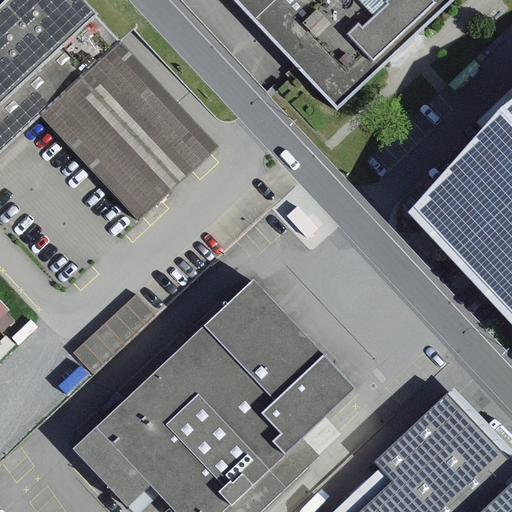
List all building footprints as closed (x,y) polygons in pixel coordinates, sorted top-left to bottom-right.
[(121,42),(79,0),(0,0),(0,157),(40,119),(121,42)] [(455,0),(232,0),(339,111),(405,49),(455,0)] [(217,143),(121,42),(40,119),(138,219),(217,143)] [(511,108),(399,213),(511,334),(511,108)] [(307,211),(298,219),(311,234),(320,226),(307,211)] [(352,389),(248,279),(69,447),(124,505),(148,483),(174,511),(255,511),(316,456),(299,438),(352,389)] [(0,332),(20,315),(0,292),(0,332)] [(135,294),(72,352),(91,373),(154,316),(135,294)] [(511,453),(453,390),(446,396),(511,465),(511,453)] [(511,511),(511,465),(446,396),(372,465),(378,471),(392,485),(362,511),(511,511)] [(362,511),(392,485),(378,471),(334,511),(362,511)]
